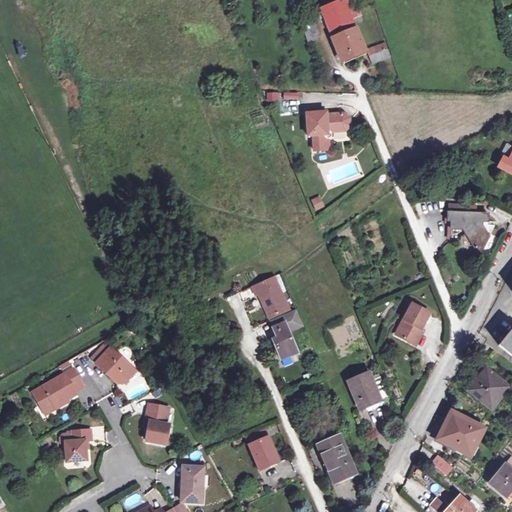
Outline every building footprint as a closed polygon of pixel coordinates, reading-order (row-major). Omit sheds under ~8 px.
[(365,51),(345,0),(339,0),(340,0),(322,7),(342,60),(365,51)] [(267,101),(279,101),(279,93),(267,93),(267,101)] [(326,112),(306,114),(308,136),(313,136),(314,151),(324,150),(323,141),(327,140),(326,139),(331,133),(331,132),(345,131),(350,126),(349,118),(344,114),(326,115),(326,112)] [(500,159),(502,160),(507,163),(510,158),(509,157),(511,151),(511,149),(506,147),(500,159)] [(507,163),(502,160),(497,171),(510,179),(511,177),(511,151),(509,157),(510,158),(507,163)] [(321,196),(311,199),(316,211),(325,208),(321,196)] [(449,220),(448,230),(458,231),(471,249),(474,247),(480,251),(487,237),(480,226),(476,226),(476,222),(486,222),(486,215),(446,212),(445,219),(449,220)] [(458,231),(448,230),(447,240),(454,240),(463,254),(471,249),(458,231)] [(274,276),(252,286),(255,294),(258,293),(265,309),(268,308),(272,317),(289,309),(274,276)] [(429,314),(412,305),(395,335),(413,345),(429,314)] [(295,309),(278,317),(281,324),(273,327),(271,323),(266,325),(270,334),(267,336),(277,359),(280,358),(280,359),(297,352),(286,325),(299,319),(295,309)] [(278,317),(270,320),(271,323),(273,327),(281,324),(278,317)] [(511,329),(500,345),(511,355),(511,329)] [(107,350),(102,346),(91,359),(95,363),(107,350)] [(116,384),(124,383),(134,371),(109,348),(107,350),(95,363),(94,364),(116,384)] [(509,387),(486,368),(469,390),(492,409),(509,387)] [(52,406),(54,409),(64,405),(63,402),(76,395),(74,392),(83,388),(72,370),(31,393),(41,412),(52,406)] [(380,400),(371,379),(368,373),(348,382),(360,409),(380,400)] [(371,379),(380,400),(388,396),(378,376),(371,379)] [(150,422),(149,429),(147,441),(166,445),(170,425),(166,424),(169,408),(149,405),(146,421),(150,422)] [(470,455),(483,429),(452,413),(439,441),(470,455)] [(94,442),(104,441),(103,426),(93,427),(94,442)] [(66,462),(86,461),(85,442),(90,441),(90,430),(70,431),(71,442),(64,443),(66,462)] [(260,470),(279,461),(264,430),(246,439),(260,470)] [(345,476),(344,475),(354,471),(349,460),(351,459),(347,450),(344,451),(338,435),(331,439),(327,431),(315,437),(318,444),(317,445),(328,470),(331,469),(336,480),(345,476)] [(448,476),(454,469),(438,456),(432,462),(448,476)] [(489,484),(506,498),(511,490),(511,457),(489,484)] [(182,467),(180,501),(201,502),(201,487),(202,471),(202,468),(182,467)] [(467,504),(459,496),(448,509),(437,499),(425,511),(475,511),(480,507),(471,500),(467,504)]
